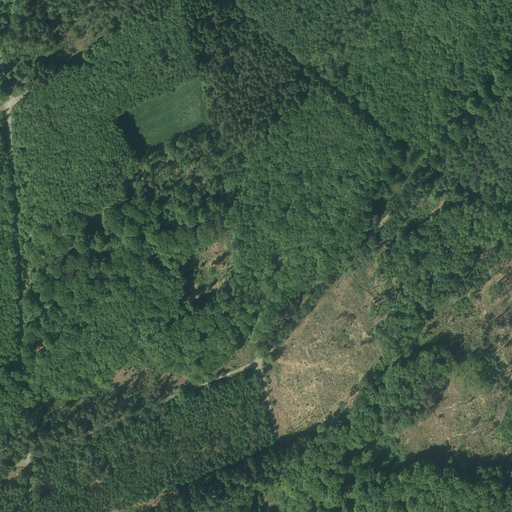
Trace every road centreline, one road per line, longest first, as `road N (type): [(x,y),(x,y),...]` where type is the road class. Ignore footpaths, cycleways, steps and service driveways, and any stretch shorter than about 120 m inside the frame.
road 1 (track): [(511,74),(261,356),(187,396),(23,462)]
road 2 (track): [(23,462),(0,65)]
road 3 (track): [(250,363),(294,511)]
